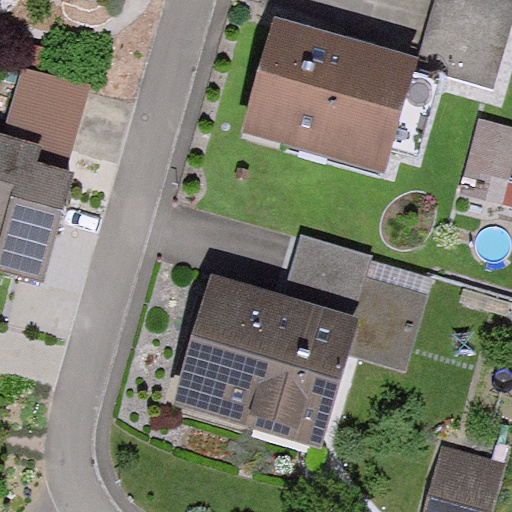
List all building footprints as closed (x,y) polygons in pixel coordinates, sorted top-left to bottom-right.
[(418,36),(279,0),(272,0),(239,127),(386,165),(409,70),(418,36)] [(511,7),(511,0),(428,0),(418,36),(409,70),(489,92),(511,7)] [(86,75),(28,60),(15,109),(46,116),(73,124),(86,75)] [(15,109),(0,104),(0,265),(40,276),(76,148),(40,138),(46,116),(15,109)] [(511,160),(511,113),(478,106),(458,192),(502,202),(511,160)] [(366,301),(352,348),(407,364),(435,271),(299,230),(285,277),(366,301)] [(285,277),(213,259),(178,393),(331,433),(352,348),(366,301),(285,277)] [(487,511),(504,467),(436,442),(410,511),(487,511)]
